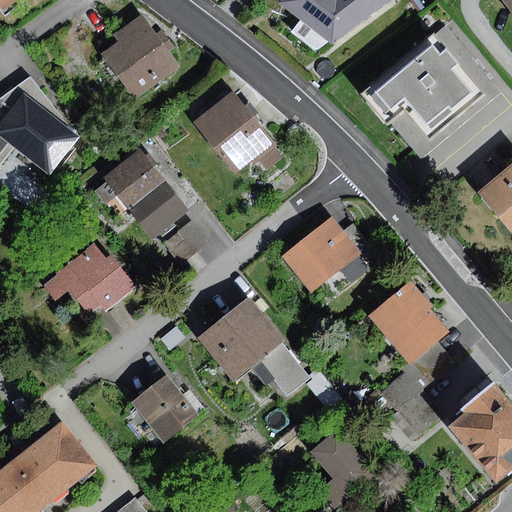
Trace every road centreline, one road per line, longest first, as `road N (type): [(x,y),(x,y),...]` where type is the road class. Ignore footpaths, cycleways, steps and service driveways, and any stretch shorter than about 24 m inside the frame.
road 1 (residential): [(357,162),(56,398),(122,489),(94,511)]
road 2 (residential): [(166,0),(357,162)]
road 3 (residential): [(357,162),(511,347)]
